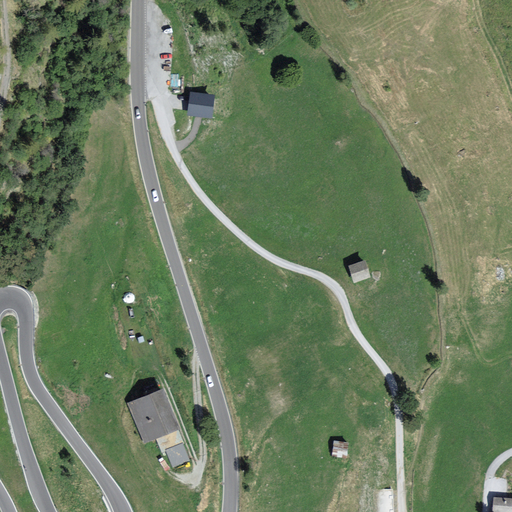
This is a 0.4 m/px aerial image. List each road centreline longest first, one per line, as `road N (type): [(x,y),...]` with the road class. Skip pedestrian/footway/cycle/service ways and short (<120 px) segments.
road 1 (residential): [(403,511),(396,387),(338,287),(269,259),(230,227),(192,182),(155,97),(136,76)]
road 2 (tertiary): [(136,76),(149,177),(224,425),(229,511)]
road 3 (tertiary): [(122,511),(35,384),(22,303),(0,299)]
road 4 (tertiary): [(0,353),(48,511)]
